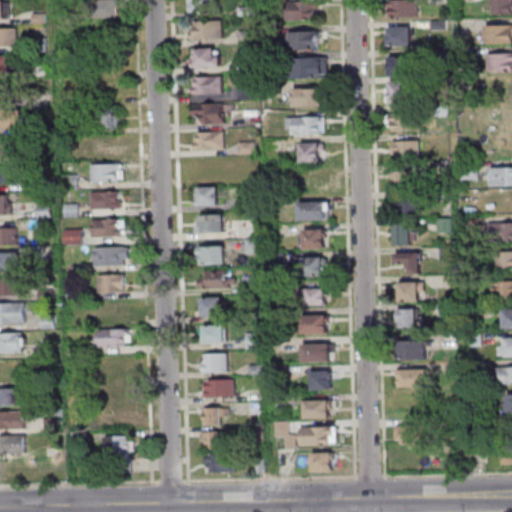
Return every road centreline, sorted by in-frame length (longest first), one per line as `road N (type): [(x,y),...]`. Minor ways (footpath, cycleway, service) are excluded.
road 1 (secondary): [(511,493),(0,506)]
road 2 (residential): [(172,503),(154,0)]
road 3 (residential): [(371,498),(358,0)]
